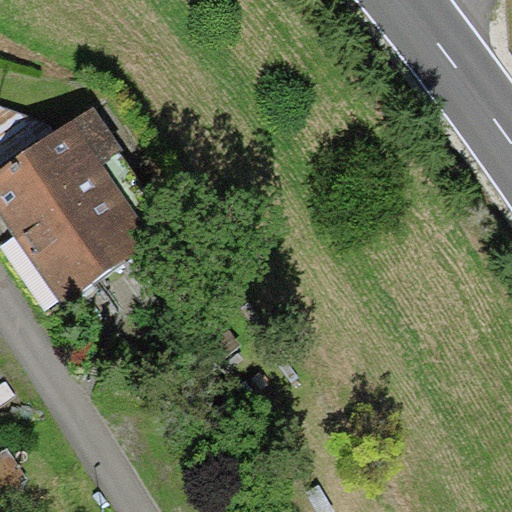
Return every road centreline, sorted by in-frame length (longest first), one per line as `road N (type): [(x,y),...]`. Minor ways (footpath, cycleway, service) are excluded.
road 1 (residential): [(0,309),(129,511)]
road 2 (primary): [(511,160),(400,0)]
